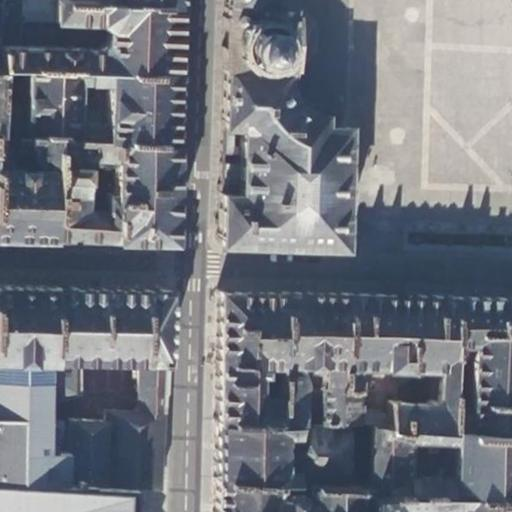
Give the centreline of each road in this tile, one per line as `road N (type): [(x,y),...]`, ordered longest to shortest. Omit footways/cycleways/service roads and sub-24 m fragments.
road 1 (residential): [(201,0),(193,264)]
road 2 (residential): [(193,264),(184,511)]
road 3 (residential): [(193,264),(0,261)]
